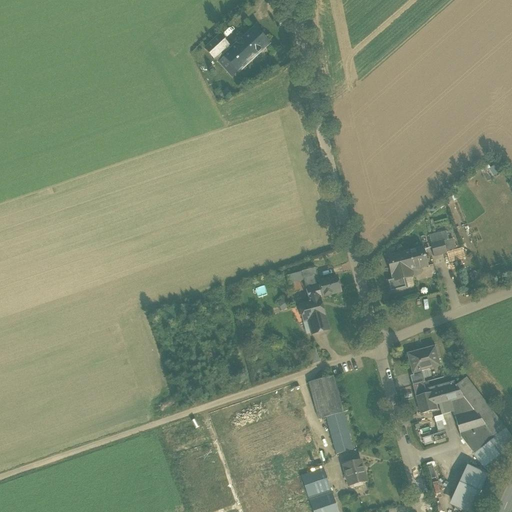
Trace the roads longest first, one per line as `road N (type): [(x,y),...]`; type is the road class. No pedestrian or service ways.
road 1 (track): [(0,477),(377,347)]
road 2 (residential): [(289,0),(377,347)]
road 3 (residential): [(377,347),(418,511)]
road 4 (residential): [(511,292),(377,347)]
